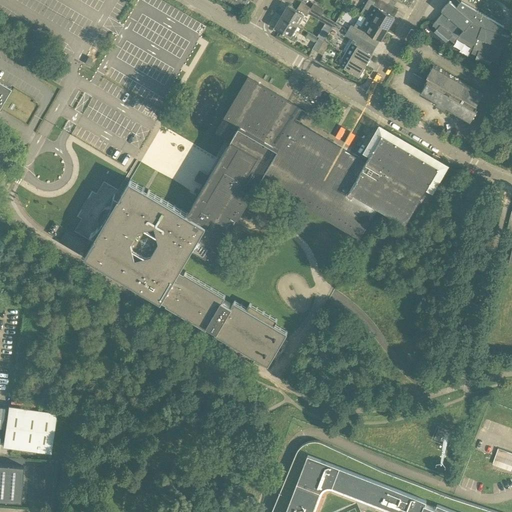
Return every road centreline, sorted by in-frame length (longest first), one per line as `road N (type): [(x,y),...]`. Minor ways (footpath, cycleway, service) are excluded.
road 1 (residential): [(511,181),(366,103)]
road 2 (residential): [(366,103),(251,33)]
